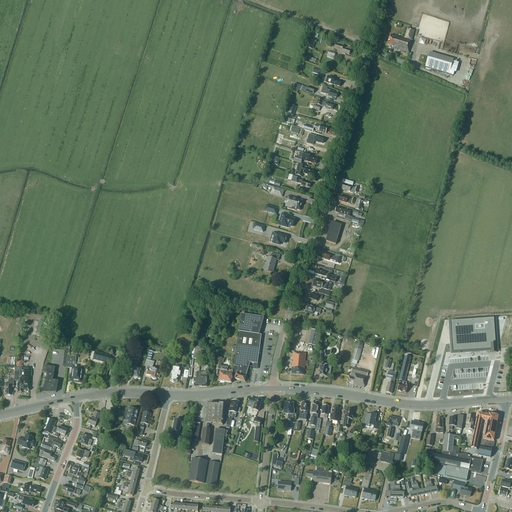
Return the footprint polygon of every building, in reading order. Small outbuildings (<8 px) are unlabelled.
[(410,44),(414,31),(407,28),(404,38),(396,36),(395,37),(390,36),(387,45),(393,47),(392,48),(409,53),(411,44),(410,44)] [(306,48),(313,50),(315,41),(308,40),(306,48)] [(345,54),(349,55),(351,49),(343,47),(344,45),(336,43),(334,49),(342,52),(341,53),(345,55),(345,54)] [(425,67),(449,74),(454,59),(429,53),(425,67)] [(464,61),(462,71),(469,72),(471,62),(464,61)] [(336,86),(336,85),(340,87),(341,82),(337,81),(338,81),(334,80),(334,78),(328,76),(328,79),(325,78),(324,82),(336,86)] [(332,97),(336,98),(338,93),(330,90),(327,89),(325,94),(329,95),(328,97),(332,98),(332,97)] [(317,105),(321,106),(323,107),(326,107),(325,108),(329,109),(329,108),(333,110),(334,105),(327,103),(324,102),(323,102),(323,100),(318,99),(317,105)] [(313,125),(312,128),(314,128),(314,129),(319,130),(319,131),(319,132),(321,132),(326,133),(327,128),(320,126),(315,125),(313,125)] [(313,145),(314,141),(315,141),(319,143),(319,142),(323,144),(324,139),(320,138),(309,134),(306,143),(313,145)] [(313,163),(317,164),(318,159),(314,158),(305,155),(304,159),(307,160),(309,160),(308,162),(313,163)] [(295,175),(302,177),(303,173),(309,175),(313,176),(314,171),(311,170),(307,169),(307,168),(298,165),(295,175)] [(291,181),(298,183),(302,184),(301,186),(305,187),(309,188),(311,184),(303,181),(299,180),(300,177),(293,175),(291,181)] [(357,192),(358,189),(358,188),(355,187),(355,188),(351,187),(344,184),(342,189),(350,191),(354,192),(357,192)] [(270,194),(282,198),(284,190),(273,187),(270,194)] [(289,196),(286,208),(296,210),(297,210),(301,211),(304,201),(299,200),(300,199),(297,198),(297,199),(295,198),(289,196)] [(351,203),(353,204),(355,199),(352,198),(352,199),(348,198),(340,196),(339,201),(346,203),(349,204),(349,203),(350,204),(351,203)] [(278,209),(266,206),(264,212),(276,215),(278,209)] [(335,212),(339,213),(339,214),(339,215),(342,216),(343,216),(343,214),(347,215),(350,215),(351,212),(344,210),(337,207),(335,212)] [(281,218),(282,218),(281,221),(280,221),(279,225),(288,228),(288,226),(293,227),(295,219),(287,217),(288,215),(282,214),(281,218)] [(336,245),(338,237),(342,225),(332,223),(326,242),(336,245)] [(255,224),(253,230),(263,232),(265,227),(255,224)] [(272,235),(275,236),(273,243),(280,245),(281,242),(286,243),(288,236),(276,233),(272,233),(272,235)] [(349,257),(353,248),(341,243),(337,252),(349,257)] [(279,261),(280,255),(272,253),(270,258),(267,257),(264,269),(272,272),(273,267),(275,267),(277,260),(279,261)] [(336,262),(339,264),(341,259),(331,256),(331,255),(327,254),(326,254),(323,253),(321,258),(325,259),(329,261),(329,259),(336,261),(336,262)] [(332,275),(331,275),(332,271),(323,269),(322,271),(318,270),(317,274),(325,276),(327,277),(326,280),(330,281),(335,283),(337,277),(331,276),(332,275)] [(321,288),(322,288),(323,289),(329,291),(332,284),(325,282),(325,284),(323,283),(322,283),(322,282),(320,281),(320,282),(315,280),(313,286),(321,288)] [(323,307),(336,310),(337,304),(325,301),(323,307)] [(320,314),(321,309),(315,308),(313,307),(312,307),(307,306),(305,312),(313,314),(314,312),(320,314)] [(264,318),(241,315),(234,367),(239,367),(235,379),(246,383),(247,377),(250,363),(257,364),(262,335),(259,335),(264,318)] [(495,318),(449,322),(451,352),(490,349),(490,352),(494,351),(498,351),(495,318)] [(310,330),(307,344),(317,347),(320,332),(310,330)] [(352,360),(358,361),(363,344),(356,342),(352,360)] [(193,359),(201,360),(202,352),(203,352),(204,348),(196,347),(193,359)] [(148,351),(146,360),(144,365),(147,366),(146,370),(148,370),(146,375),(152,376),(151,377),(152,377),(152,379),(155,380),(156,379),(156,378),(158,379),(159,378),(160,376),(159,375),(157,375),(159,371),(154,370),(154,369),(152,368),(154,362),(149,361),(151,352),(148,351)] [(94,352),(93,359),(100,361),(108,363),(110,356),(98,353),(94,352)] [(123,353),(121,361),(122,359),(127,360),(126,365),(133,368),(131,375),(131,377),(133,377),(134,377),(134,378),(136,379),(137,379),(138,379),(138,378),(140,379),(141,375),(139,375),(140,370),(136,368),(138,363),(140,357),(139,356),(136,355),(136,357),(123,353)] [(299,374),(304,375),(306,353),(297,353),(293,353),(291,374),(296,374),(299,374)] [(81,381),(81,378),(82,368),(75,367),(76,356),(67,355),(65,368),(72,369),(70,381),(80,383),(81,381)] [(398,387),(397,391),(402,392),(406,393),(408,386),(406,385),(407,383),(405,382),(411,356),(407,355),(407,357),(405,356),(399,381),(403,382),(402,384),(399,383),(399,386),(398,386),(398,387)] [(228,367),(221,366),(222,359),(218,358),(216,369),(217,369),(216,376),(220,376),(219,378),(218,378),(218,380),(219,381),(231,383),(233,371),(229,371),(229,372),(227,372),(228,367)] [(391,360),(388,359),(388,361),(385,360),(383,367),(389,368),(391,360)] [(323,376),(327,377),(328,374),(330,374),(331,370),(328,369),(328,368),(324,367),(325,364),(321,363),(320,369),(321,369),(320,376),(321,376),(321,377),(323,377),(323,376)] [(44,384),(42,393),(56,393),(58,382),(52,380),(53,375),(55,368),(45,366),(44,366),(43,372),(42,372),(42,373),(46,373),(44,384)] [(180,376),(180,372),(179,372),(179,369),(180,367),(176,366),(176,368),(173,367),(172,372),(171,372),(171,375),(171,380),(170,380),(171,380),(172,382),(174,382),(175,381),(177,381),(178,376),(180,376)] [(31,376),(31,368),(14,368),(14,381),(18,381),(18,384),(17,384),(17,388),(18,388),(17,393),(18,393),(19,393),(21,393),(22,393),(22,391),(28,392),(29,391),(29,384),(29,376),(31,376)] [(353,368),(349,383),(354,384),(354,385),(364,388),(369,372),(353,368)] [(389,371),(388,373),(387,378),(391,379),(390,384),(388,383),(386,392),(392,394),(394,384),(395,380),(396,375),(397,372),(389,371)] [(194,387),(207,387),(207,378),(207,374),(206,374),(206,375),(201,375),(201,372),(196,372),(196,378),(194,378),(194,387)] [(11,387),(14,387),(14,379),(8,379),(8,383),(5,383),(5,386),(4,386),(4,392),(5,392),(5,396),(11,396),(11,391),(11,390),(11,388),(11,387)] [(251,409),(258,412),(261,401),(261,400),(258,399),(257,400),(256,400),(250,398),(248,404),(247,407),(252,408),(251,409)] [(232,417),(233,412),(236,412),(237,412),(239,413),(240,409),(238,408),(239,403),(238,401),(236,401),(235,401),(232,401),(228,416),(227,416),(227,426),(230,427),(233,418),(232,417)] [(284,414),(289,415),(288,419),(287,419),(286,428),(292,429),(293,423),(294,423),(294,420),(293,420),(293,415),(294,411),(293,410),(293,404),(288,404),(288,403),(286,402),(286,403),(285,403),(284,414)] [(301,403),(300,415),(301,415),(300,418),(306,419),(308,408),(307,408),(307,404),(305,404),(305,403),(303,402),(302,403),(301,403)] [(206,423),(223,425),(225,405),(215,404),(208,404),(206,423)] [(313,405),(312,405),(310,413),(314,414),(312,418),(311,418),(310,425),(316,426),(318,415),(317,415),(318,406),(316,405),(316,404),(314,404),(313,405)] [(338,421),(340,408),(339,408),(339,407),(337,407),(336,408),(332,407),(331,415),(332,415),(331,420),(338,421)] [(123,417),(123,420),(126,421),(125,424),(125,425),(127,426),(128,425),(128,424),(134,426),(138,411),(129,408),(129,409),(125,409),(123,417)] [(344,418),(343,428),(347,428),(349,419),(352,420),(352,419),(354,419),(355,418),(355,416),(354,415),(353,415),(353,410),(346,409),(346,415),(345,415),(344,418)] [(98,426),(100,427),(103,415),(94,412),(91,419),(89,418),(87,424),(88,425),(88,426),(90,426),(95,427),(96,423),(98,424),(98,426)] [(149,420),(150,414),(144,412),(141,423),(142,423),(141,426),(138,425),(138,429),(143,430),(144,427),(143,426),(144,423),(148,425),(149,421),(149,420)] [(478,413),(470,449),(477,450),(478,445),(479,445),(479,446),(480,446),(491,449),(493,441),(494,441),(499,416),(488,414),(488,415),(478,413)] [(375,423),(377,415),(372,414),(371,416),(366,414),(364,426),(369,428),(370,426),(374,427),(373,429),(379,431),(381,424),(375,423)] [(468,415),(466,424),(469,424),(468,429),(471,429),(473,430),(475,420),(473,420),(474,416),(472,416),(472,415),(470,415),(469,415),(468,415)] [(397,427),(399,419),(389,416),(387,426),(391,427),(390,429),(388,428),(386,437),(391,438),(394,426),(397,427)] [(450,418),(449,430),(452,430),(452,426),(457,426),(457,428),(460,429),(462,430),(462,423),(463,423),(464,417),(458,416),(458,418),(456,418),(455,417),(454,417),(453,418),(450,418)] [(253,424),(260,426),(262,420),(255,418),(253,424)] [(46,424),(44,428),(45,429),(44,432),(51,434),(52,432),(56,434),(54,436),(57,438),(59,434),(65,436),(67,430),(61,428),(59,427),(58,427),(58,429),(54,427),(56,421),(49,419),(47,425),(46,424)] [(175,419),(172,433),(173,433),(171,440),(181,442),(183,435),(179,434),(182,421),(180,420),(177,420),(175,419)] [(423,425),(415,423),(416,422),(411,421),(410,429),(422,432),(423,425)] [(191,443),(195,443),(195,440),(197,441),(200,424),(194,423),(191,443)] [(201,444),(209,445),(211,429),(203,428),(201,444)] [(213,454),(222,455),(225,437),(225,431),(216,429),(213,454)] [(306,439),(313,440),(315,431),(308,430),(306,439)] [(83,434),(80,443),(85,445),(88,446),(88,444),(90,445),(90,443),(91,443),(92,441),(90,440),(91,437),(88,436),(83,434)] [(19,438),(17,445),(22,446),(22,448),(26,449),(26,448),(29,449),(29,450),(30,446),(35,448),(36,442),(32,441),(33,438),(32,437),(32,438),(25,436),(25,435),(24,440),(19,438)] [(426,446),(432,446),(433,443),(434,436),(428,435),(427,442),(426,442),(426,446)] [(444,435),(442,452),(458,453),(459,447),(460,437),(453,436),(444,435)] [(50,437),(47,444),(51,446),(52,445),(56,447),(59,449),(61,443),(54,440),(54,439),(50,437)] [(399,454),(404,455),(408,438),(403,437),(399,454)] [(0,447),(0,453),(8,455),(10,447),(9,447),(10,441),(3,440),(2,445),(1,445),(0,447)] [(135,440),(134,448),(133,447),(132,450),(137,451),(138,449),(137,448),(138,446),(145,448),(146,442),(139,440),(139,441),(135,440)] [(479,451),(478,455),(490,458),(492,449),(491,449),(480,446),(479,451)] [(44,452),(42,457),(54,461),(56,457),(50,455),(51,453),(50,452),(50,451),(45,449),(45,450),(44,452)] [(135,453),(131,452),(123,449),(121,456),(130,458),(130,457),(134,458),(133,461),(141,463),(143,457),(135,455),(135,453)] [(78,451),(75,457),(80,459),(81,456),(87,459),(89,452),(82,450),(81,452),(78,451)] [(380,462),(391,465),(394,455),(382,452),(380,462)] [(456,468),(468,471),(469,470),(470,470),(470,471),(480,473),(481,472),(483,470),(481,468),(484,466),(482,464),(483,461),(485,461),(467,457),(467,455),(443,452),(442,454),(431,452),(429,462),(456,468)] [(37,457),(36,463),(38,464),(44,466),(46,461),(40,459),(37,457)] [(189,481),(204,483),(207,461),(193,458),(189,481)] [(12,460),(10,468),(23,472),(25,464),(12,460)] [(210,461),(206,484),(216,485),(220,463),(210,461)] [(38,464),(37,468),(39,469),(37,475),(39,476),(39,478),(44,480),(48,471),(43,469),(44,466),(38,464)] [(69,473),(68,477),(72,478),(73,475),(79,477),(78,478),(81,479),(83,474),(80,473),(80,472),(78,471),(79,468),(74,466),(71,465),(69,470),(70,471),(69,473)] [(312,482),(330,484),(332,474),(327,474),(328,468),(318,467),(318,472),(313,472),(313,473),(306,472),(306,478),(313,478),(312,482)] [(365,473),(361,488),(362,488),(362,487),(365,488),(364,489),(362,498),(368,500),(368,499),(374,501),(375,501),(377,492),(367,490),(371,475),(372,469),(367,468),(366,471),(365,474),(365,473)] [(456,468),(455,473),(454,473),(453,477),(458,478),(466,480),(467,479),(467,480),(468,477),(467,476),(468,471),(456,468)] [(129,472),(128,474),(132,475),(137,477),(139,470),(134,469),(133,473),(129,472)] [(128,477),(127,477),(131,478),(130,482),(136,483),(137,477),(132,475),(128,474),(128,477)] [(4,483),(2,490),(6,491),(7,484),(9,485),(11,478),(5,476),(3,483),(4,483)] [(345,477),(343,486),(344,486),(344,484),(350,486),(352,479),(346,478),(345,477)] [(428,477),(427,479),(428,481),(431,494),(437,493),(436,488),(433,488),(432,484),(431,485),(430,480),(429,481),(429,477),(428,477)] [(416,481),(415,481),(415,484),(417,497),(424,495),(423,490),(420,491),(419,487),(418,487),(417,483),(416,483),(416,481)] [(460,491),(459,494),(470,497),(472,489),(464,487),(464,484),(465,485),(465,484),(454,481),(453,489),(460,491)] [(290,491),(291,483),(279,482),(277,491),(281,492),(281,490),(290,491)] [(28,493),(28,492),(35,493),(36,492),(40,493),(40,492),(41,492),(41,490),(41,489),(35,487),(31,486),(30,486),(30,485),(25,484),(23,492),(28,493)] [(386,491),(385,497),(390,497),(390,498),(397,498),(397,485),(395,485),(394,489),(393,493),(390,493),(390,491),(387,491),(386,491)] [(63,486),(62,490),(68,492),(73,494),(78,495),(80,491),(74,489),(63,486)] [(125,487),(124,489),(128,491),(127,495),(132,497),(134,490),(125,487)] [(346,487),(344,495),(349,496),(351,496),(351,497),(352,497),(356,498),(358,489),(350,487),(347,487),(346,487)] [(511,495),(511,490),(508,490),(508,491),(500,489),(499,492),(498,494),(499,494),(498,495),(502,496),(502,497),(506,498),(507,495),(511,495)] [(35,501),(19,496),(18,500),(23,501),(22,504),(33,507),(33,506),(34,506),(34,504),(35,501)] [(154,500),(152,506),(157,508),(160,509),(161,506),(158,505),(159,501),(154,500)] [(55,509),(65,511),(69,511),(71,509),(64,507),(65,504),(58,501),(55,509)] [(120,504),(120,506),(129,509),(131,502),(125,501),(124,505),(120,503),(120,504)]
